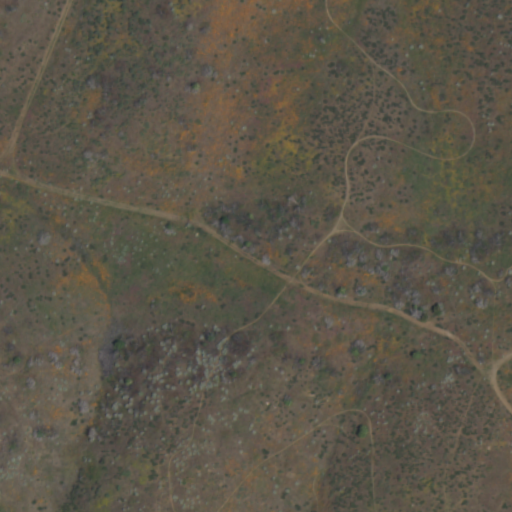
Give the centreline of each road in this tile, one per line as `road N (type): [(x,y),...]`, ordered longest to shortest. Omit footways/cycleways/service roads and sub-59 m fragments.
road 1 (track): [(0,179),(195,224),(314,293),(377,306),(450,337),(511,415)]
road 2 (track): [(64,0),(0,156)]
